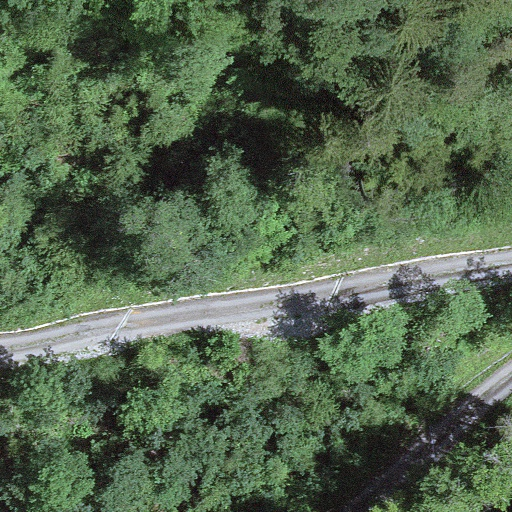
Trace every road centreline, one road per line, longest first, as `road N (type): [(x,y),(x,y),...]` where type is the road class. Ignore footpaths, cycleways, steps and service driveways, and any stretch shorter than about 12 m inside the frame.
road 1 (track): [(0,341),(511,258)]
road 2 (track): [(511,369),(353,511)]
